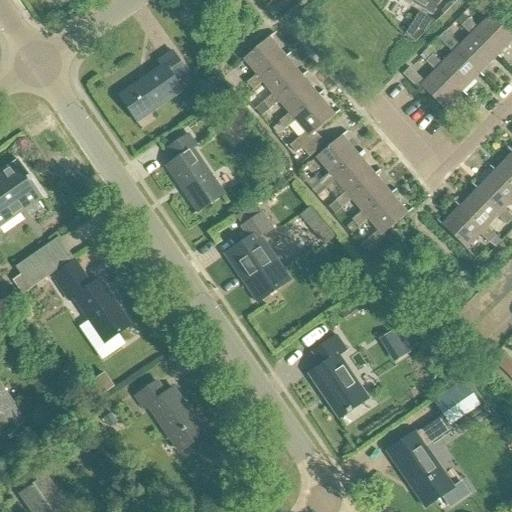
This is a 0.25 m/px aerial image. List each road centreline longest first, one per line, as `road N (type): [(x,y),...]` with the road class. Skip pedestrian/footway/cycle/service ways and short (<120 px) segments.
road 1 (unclassified): [(336,499),(36,64)]
road 2 (residential): [(372,104),(437,176),(511,101)]
